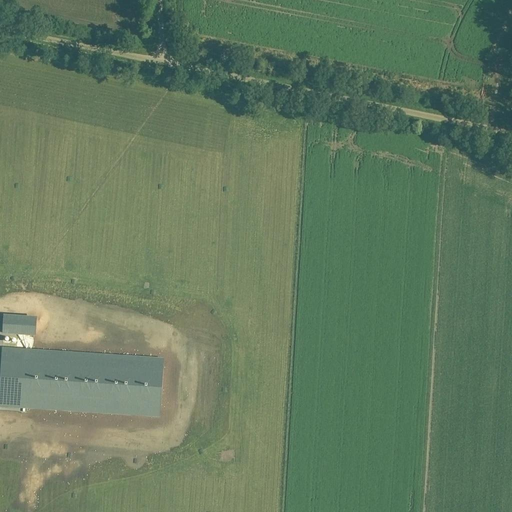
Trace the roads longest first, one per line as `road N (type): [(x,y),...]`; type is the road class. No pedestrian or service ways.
road 1 (unclassified): [(511,126),(166,54)]
road 2 (unclassified): [(166,54),(0,23)]
